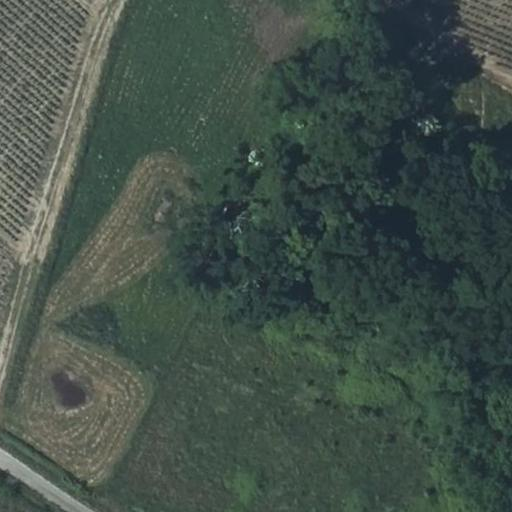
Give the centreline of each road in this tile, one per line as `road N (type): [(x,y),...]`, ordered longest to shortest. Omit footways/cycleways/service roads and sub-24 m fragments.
road 1 (track): [(0,372),(84,45),(114,0)]
road 2 (track): [(389,0),(511,86)]
